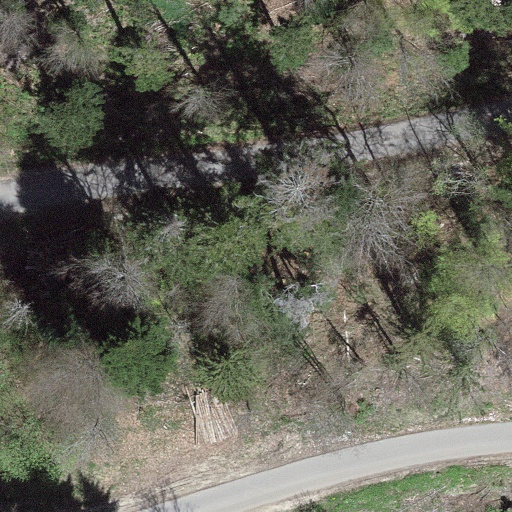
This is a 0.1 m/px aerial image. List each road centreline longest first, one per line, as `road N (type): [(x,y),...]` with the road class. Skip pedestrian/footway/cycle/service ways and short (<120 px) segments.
road 1 (unclassified): [(511,106),(0,195)]
road 2 (unclassified): [(192,511),(357,468),(511,453)]
